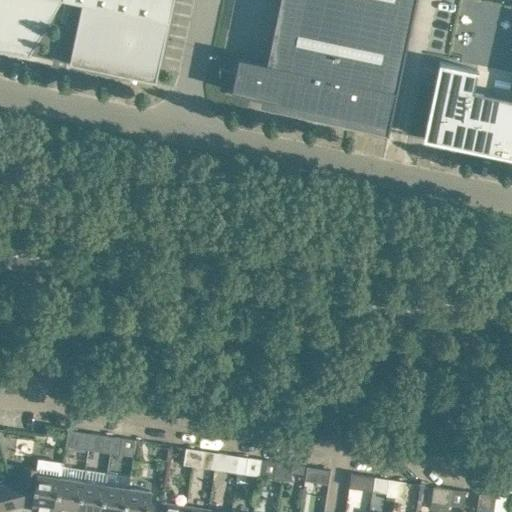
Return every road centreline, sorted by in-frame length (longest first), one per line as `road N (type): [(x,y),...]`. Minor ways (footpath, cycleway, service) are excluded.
road 1 (tertiary): [(22,270),(511,326)]
road 2 (unclassified): [(180,129),(511,200)]
road 3 (unclassified): [(0,91),(180,129)]
road 4 (unclassified): [(180,129),(207,0)]
